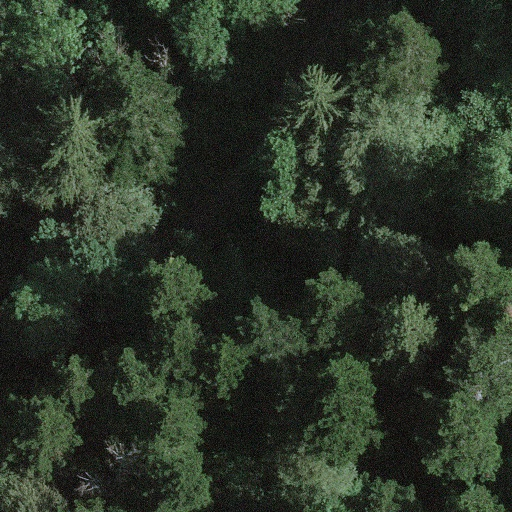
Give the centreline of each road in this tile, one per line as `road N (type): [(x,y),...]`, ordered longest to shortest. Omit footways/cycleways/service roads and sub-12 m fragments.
road 1 (track): [(0,495),(360,0)]
road 2 (track): [(148,298),(511,282)]
